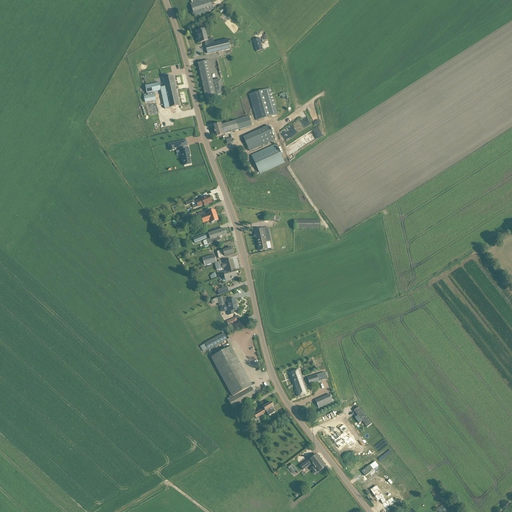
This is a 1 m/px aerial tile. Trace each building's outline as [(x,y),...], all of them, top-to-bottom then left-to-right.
[(199,0),(192,2),(190,3),(193,13),(213,6),(210,0),(199,0)] [(189,8),(184,10),(187,18),(192,15),(189,8)] [(231,48),(229,39),(213,43),(212,39),(207,40),(204,29),(200,30),(200,31),(197,32),(198,36),(199,39),(198,39),(199,43),(205,42),(206,44),(205,45),(207,53),(231,48)] [(253,40),(256,51),(263,50),(259,38),(253,40)] [(198,64),(206,99),(216,97),(224,93),(221,80),(213,82),(208,62),(198,64)] [(164,78),(165,86),(161,88),(159,83),(145,86),(147,93),(161,90),(165,109),(179,106),(173,76),(164,78)] [(278,114),(270,88),(249,94),(257,120),(278,114)] [(144,97),(145,102),(156,100),(154,93),(152,93),(153,95),(144,97)] [(213,126),(216,137),(225,135),(225,134),(252,126),(249,116),(222,124),(221,124),(213,126)] [(304,121),(280,134),(283,140),(308,127),(304,121)] [(268,127),(244,138),(249,151),(274,140),(268,127)] [(181,142),(173,143),(174,148),(180,147),(180,149),(182,160),(183,160),(184,166),(191,165),(189,156),(190,155),(189,148),(186,149),(185,146),(182,146),(181,142)] [(251,155),(260,174),(284,163),(276,144),(251,155)] [(202,199),(196,201),(198,207),(204,205),(205,207),(209,205),(209,204),(212,203),(209,196),(202,199)] [(204,212),(198,214),(200,218),(201,217),(202,219),(199,220),(201,224),(203,223),(204,223),(204,225),(207,224),(207,222),(210,220),(211,223),(213,222),(218,220),(215,211),(210,212),(205,214),(204,212)] [(187,223),(193,220),(191,214),(182,217),(183,219),(183,220),(184,220),(185,222),(186,222),(187,223)] [(275,217),(275,215),(265,214),(265,221),(279,222),(279,217),(275,217)] [(294,220),(294,229),(320,228),(320,220),(294,220)] [(255,230),(259,251),(268,250),(266,243),(271,242),(268,228),(255,230)] [(203,241),(205,246),(208,244),(221,240),(220,238),(227,235),(225,229),(209,234),(210,239),(206,240),(203,241)] [(193,239),(195,243),(207,239),(205,234),(193,239)] [(221,251),(221,253),(217,254),(219,258),(233,254),(231,248),(221,251)] [(203,258),(205,266),(216,262),(214,255),(203,258)] [(227,272),(228,273),(231,272),(231,271),(235,270),(233,261),(231,260),(225,262),(225,263),(222,264),(221,261),(215,264),(217,270),(226,268),(227,272)] [(237,278),(235,270),(231,271),(231,272),(228,273),(227,272),(224,273),(226,281),(237,278)] [(235,314),(234,311),(238,310),(237,310),(235,303),(236,303),(235,299),(224,301),(224,297),(218,298),(211,301),(212,305),(219,303),(219,306),(228,304),(229,312),(229,315),(235,314)] [(226,321),(228,327),(237,323),(235,317),(226,321)] [(385,387),(400,381),(376,319),(352,328),(354,332),(309,349),(315,366),(338,357),(341,363),(331,367),(337,384),(378,369),(385,387)] [(200,346),(203,352),(208,349),(227,339),(223,334),(205,344),(200,346)] [(211,357),(232,397),(228,399),(232,408),(233,408),(234,411),(238,408),(237,406),(239,405),(241,410),(247,407),(244,402),(256,396),(251,387),(252,386),(231,347),(211,357)] [(299,370),(291,373),(294,382),(293,382),(298,397),(308,393),(305,385),(305,386),(299,370)] [(311,380),(308,380),(310,385),(319,382),(319,381),(316,375),(310,377),(310,378),(311,380)] [(358,382),(331,393),(334,401),(362,390),(358,382)] [(324,397),(318,399),(322,407),(327,405),(324,397)] [(263,407),(264,409),(254,415),(256,418),(265,413),(266,415),(267,414),(268,416),(276,412),(273,407),(274,406),(271,403),(263,407)] [(350,437),(345,432),(341,435),(338,432),(331,438),(339,448),(346,443),(345,441),(350,437)] [(300,466),(303,471),(311,465),(311,466),(313,465),(318,472),(326,466),(317,455),(308,462),(307,460),(300,466)] [(287,468),(292,474),(297,471),(292,464),(287,468)] [(382,504),(385,509),(395,502),(392,498),(386,501),(384,498),(384,497),(377,486),(370,490),(375,497),(374,497),(377,502),(380,500),(383,504),(382,504)] [(440,507),(443,511),(444,511),(451,508),(447,502),(440,507)]
